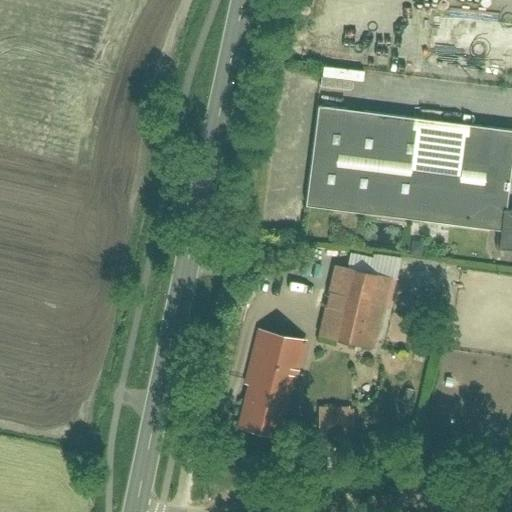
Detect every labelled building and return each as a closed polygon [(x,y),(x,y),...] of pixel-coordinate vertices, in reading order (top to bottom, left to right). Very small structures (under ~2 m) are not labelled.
[(428,65),(511,75),(511,22),(434,13),(428,65)] [(511,132),(511,129),(316,105),(303,206),(500,230),(502,210),(511,132)] [(497,250),(511,251),(511,211),(502,210),(500,230),(497,250)] [(385,279),(333,266),(314,338),(366,352),(385,279)] [(299,342),(248,331),(228,421),(279,432),(299,342)] [(347,407),(315,407),(315,437),(347,437),(347,407)]
